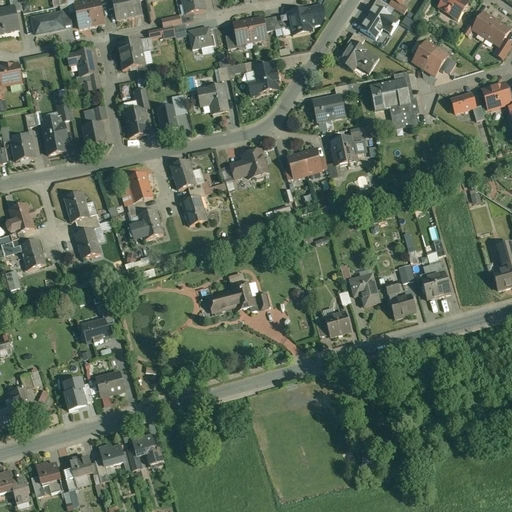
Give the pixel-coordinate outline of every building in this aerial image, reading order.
[(111,0),(105,0),(106,5),(108,11),(114,10),(112,1),(111,0)] [(115,0),(112,1),(114,10),(116,22),(129,19),(124,0),(115,0)] [(124,0),(129,19),(142,17),(140,7),(141,7),(141,4),(139,5),(139,2),(138,0),(124,0)] [(202,0),(182,0),(186,16),(192,15),(205,12),(202,0)] [(389,6),(378,0),(377,0),(373,7),(375,8),(376,8),(384,13),(388,7),(389,6)] [(400,5),(392,0),(389,6),(388,7),(404,16),(408,10),(400,5)] [(445,0),(443,2),(439,9),(452,17),(452,18),(458,23),(463,15),(462,14),(469,4),(462,0),(445,0)] [(73,1),(67,2),(68,6),(69,15),(76,14),(74,6),(75,6),(73,1)] [(96,2),(87,4),(92,27),(105,24),(101,6),(99,1),(96,2)] [(75,6),(74,6),(76,14),(79,30),(92,27),(87,4),(75,6)] [(62,14),(64,28),(72,26),(69,15),(68,6),(60,8),(62,14)] [(375,8),(360,31),(376,41),(385,27),(393,33),(398,24),(390,19),(391,17),(384,13),(376,8),(375,8)] [(15,9),(0,12),(0,34),(19,30),(15,9)] [(318,9),(288,15),(288,16),(290,29),(292,37),(293,37),(293,36),(301,34),(301,33),(310,31),(310,34),(312,33),(311,28),(322,26),(318,9)] [(62,14),(32,20),(35,36),(65,30),(64,28),(62,14)] [(192,15),(186,16),(180,17),(180,18),(182,26),(185,26),(194,24),(192,15)] [(497,24),(483,15),(477,24),(472,32),(486,40),(497,24)] [(288,16),(272,19),(275,32),(290,29),(288,16)] [(180,18),(162,22),(164,30),(167,29),(173,28),(181,26),(180,18)] [(272,19),(263,21),(266,34),(275,32),(272,19)] [(263,20),(248,23),(252,44),(267,41),(266,34),(263,21),(263,20)] [(472,21),(463,36),(468,39),(472,32),(477,24),(472,21)] [(248,23),(233,26),(235,36),(237,47),(238,47),(252,44),(248,23)] [(497,24),(486,40),(499,49),(504,41),(510,32),(497,24)] [(182,26),(173,28),(174,35),(186,33),(185,26),(182,26)] [(162,30),(149,33),(151,40),(163,38),(163,37),(162,30)] [(209,30),(189,34),(193,52),(202,50),(203,55),(213,53),(212,47),(209,30)] [(365,41),(354,35),(349,42),(352,44),(353,43),(361,48),(365,41)] [(235,36),(225,38),(228,51),(239,49),(238,47),(237,47),(235,36)] [(141,41),(117,46),(117,47),(118,47),(120,59),(120,60),(143,55),(141,42),(141,41)] [(511,46),(504,41),(499,49),(494,56),(503,62),(511,47),(511,46)] [(361,48),(353,43),(352,44),(339,65),(352,73),(356,66),(370,75),(379,61),(361,48)] [(426,44),(425,45),(421,43),(413,55),(417,58),(413,64),(424,71),(437,51),(426,44)] [(93,51),(75,54),(76,56),(67,57),(69,67),(78,65),(80,78),(80,79),(91,77),(97,76),(98,75),(96,64),(95,64),(93,52),(93,51)] [(437,51),(424,71),(435,78),(439,72),(447,60),(448,58),(437,51)] [(143,55),(120,60),(123,72),(122,72),(122,73),(137,70),(146,68),(146,67),(143,55)] [(456,66),(447,60),(439,72),(443,75),(444,72),(450,76),(456,66)] [(257,63),(245,66),(246,73),(254,71),(259,69),(257,63)] [(18,66),(0,69),(0,77),(2,88),(3,88),(22,84),(18,66)] [(146,68),(137,70),(139,81),(152,79),(149,66),(146,67),(146,68)] [(259,69),(254,71),(246,73),(247,75),(254,74),(256,85),(249,87),(251,97),(253,98),(258,97),(259,95),(278,91),(276,86),(279,85),(276,72),(274,72),(273,67),(259,69)] [(227,69),(220,71),(222,83),(230,82),(227,69)] [(407,75),(393,78),(394,83),(404,81),(406,90),(410,89),(407,75)] [(97,76),(91,77),(92,83),(89,84),(91,92),(100,90),(97,76)] [(91,77),(80,79),(80,78),(76,79),(78,86),(83,85),(89,84),(92,83),(91,77)] [(144,81),(137,82),(139,92),(146,90),(144,81)] [(394,83),(370,88),(374,108),(383,106),(383,110),(389,109),(394,132),(418,127),(416,117),(413,118),(406,90),(404,81),(394,83)] [(505,86),(483,93),(489,112),(491,111),(493,112),(498,111),(499,109),(509,106),(510,104),(505,86)] [(223,87),(207,90),(207,91),(197,93),(200,109),(201,108),(200,105),(210,103),(212,117),(228,114),(225,99),(222,88),(223,88),(223,87)] [(347,87),(334,90),(336,97),(348,94),(347,87)] [(146,92),(134,94),(138,112),(144,111),(150,110),(146,92)] [(471,96),(451,102),(455,116),(473,111),(475,110),(471,96)] [(340,99),(313,104),(317,124),(344,119),(340,99)] [(68,101),(57,103),(60,120),(65,119),(65,123),(71,122),(68,101)] [(174,108),(156,111),(161,135),(179,132),(174,108)] [(481,108),(475,110),(473,111),(476,124),(485,121),(481,108)] [(105,109),(93,111),(96,123),(107,121),(105,109)] [(138,112),(124,115),(129,141),(149,136),(144,111),(138,112)] [(34,115),(25,117),(28,130),(37,128),(34,115)] [(68,144),(63,122),(42,126),(48,157),(66,154),(65,145),(68,144)] [(101,125),(83,129),(87,149),(97,147),(97,145),(104,144),(105,146),(106,145),(101,125)] [(369,128),(354,131),(356,139),(370,136),(369,128)] [(9,130),(2,131),(4,143),(11,142),(9,130)] [(30,138),(11,142),(16,164),(35,160),(30,138)] [(352,140),(331,144),(335,169),(357,165),(352,140)] [(315,151),(301,155),(308,177),(322,173),(318,161),(315,151)] [(261,152),(249,156),(248,155),(242,157),(248,177),(249,181),(253,180),(256,182),(262,180),(264,176),(268,175),(261,152)] [(301,155),(287,160),(290,169),(294,181),(308,177),(301,155)] [(328,171),(324,159),(318,161),(322,173),(328,171)] [(189,163),(171,168),(178,193),(188,190),(196,187),(189,163)] [(244,163),(230,167),(230,168),(234,180),(234,181),(248,177),(244,163)] [(234,180),(230,168),(222,171),(226,183),(234,180)] [(290,169),(284,171),(288,183),(294,181),(290,169)] [(145,176),(127,181),(134,205),(135,206),(143,203),(152,200),(145,176)] [(227,184),(220,187),(223,193),(230,190),(227,184)] [(201,185),(196,187),(188,190),(190,196),(203,191),(201,185)] [(203,191),(190,196),(192,202),(200,199),(205,198),(203,191)] [(83,195),(65,200),(72,225),(76,224),(90,219),(83,195)] [(479,196),(471,198),(473,206),(481,204),(479,196)] [(192,202),(182,205),(190,229),(207,223),(200,199),(192,202)] [(143,203),(135,206),(134,205),(127,208),(129,214),(145,209),(143,203)] [(27,206),(9,211),(13,224),(8,225),(7,228),(9,234),(11,235),(16,233),(17,235),(17,236),(23,234),(35,230),(27,206)] [(145,209),(129,214),(131,221),(138,218),(147,215),(145,209)] [(141,227),(131,230),(135,243),(145,240),(146,242),(164,237),(156,212),(147,215),(138,218),(141,227)] [(90,219),(76,224),(78,230),(99,223),(97,217),(90,219)] [(99,223),(78,230),(79,236),(93,231),(94,232),(100,230),(101,233),(111,230),(109,223),(100,226),(99,223)] [(79,236),(75,237),(83,261),(101,256),(94,232),(93,231),(79,236)] [(23,234),(17,236),(17,235),(10,238),(12,244),(25,240),(23,234)] [(409,235),(404,237),(408,254),(414,253),(409,235)] [(25,240),(12,244),(14,250),(21,248),(20,248),(27,246),(25,240)] [(442,241),(434,243),(439,259),(446,257),(442,241)] [(27,246),(20,248),(21,248),(28,272),(46,267),(38,242),(27,246)] [(511,251),(510,245),(498,248),(504,268),(508,267),(509,270),(511,269),(511,266),(511,265),(511,251)] [(136,256),(129,254),(127,263),(135,265),(136,256)] [(152,258),(141,261),(143,267),(154,264),(152,258)] [(444,274),(439,276),(439,273),(442,273),(439,264),(429,267),(430,268),(424,270),(426,279),(421,281),(427,302),(450,295),(444,274)] [(348,267),(340,269),(344,283),(352,281),(348,267)] [(411,267),(399,271),(403,286),(415,283),(411,267)] [(511,269),(509,270),(493,275),(498,292),(511,287),(511,269)] [(154,272),(129,279),(131,286),(156,278),(154,272)] [(9,274),(11,291),(23,290),(20,273),(9,274)] [(373,277),(350,283),(354,298),(362,296),(363,301),(362,301),(365,309),(380,304),(373,277)] [(397,284),(386,287),(389,295),(399,292),(397,284)] [(248,286),(232,290),(233,294),(215,299),(214,299),(214,300),(215,306),(218,305),(219,310),(236,305),(237,308),(237,309),(243,308),(243,311),(250,310),(255,309),(252,299),(248,286)] [(298,290),(294,291),(293,295),(294,302),(297,303),(301,302),(304,298),(303,293),(298,290)] [(350,293),(342,295),(345,307),(353,304),(350,293)] [(267,296),(252,299),(255,309),(250,310),(251,313),(253,314),(270,310),(267,296)] [(412,298),(390,303),(395,321),(404,319),(404,317),(416,314),(412,298)] [(214,299),(215,299),(209,300),(213,315),(237,308),(236,305),(219,310),(218,305),(215,306),(214,300),(214,299)] [(114,323),(108,306),(100,308),(105,322),(106,325),(114,323)] [(325,321),(329,337),(330,339),(351,333),(345,315),(325,321)] [(325,319),(315,322),(320,339),(329,337),(325,321),(325,319)] [(103,342),(110,340),(106,325),(105,322),(82,329),(88,346),(94,344),(95,346),(104,344),(103,342)] [(9,342),(0,344),(0,352),(11,349),(9,342)] [(90,353),(81,355),(83,362),(91,360),(90,353)] [(37,373),(30,375),(35,390),(42,387),(37,373)] [(30,375),(20,378),(24,393),(35,390),(30,375)] [(120,375),(96,381),(101,399),(125,393),(120,375)] [(64,386),(71,413),(87,408),(86,404),(82,388),(80,382),(64,386)] [(92,402),(88,386),(82,388),(86,404),(92,402)] [(47,405),(51,395),(46,392),(41,402),(47,405)] [(26,397),(14,400),(17,409),(29,405),(26,397)] [(17,409),(0,414),(0,424),(1,429),(34,419),(30,405),(29,405),(17,409)] [(121,432),(126,452),(134,449),(132,442),(129,430),(121,432)] [(150,438),(135,443),(134,442),(132,442),(134,449),(137,458),(138,458),(147,455),(150,466),(162,463),(158,450),(156,450),(152,438),(152,437),(150,438)] [(120,449),(101,454),(103,461),(105,469),(106,469),(124,464),(125,464),(120,449)] [(134,449),(126,452),(133,475),(139,473),(138,469),(141,468),(138,458),(137,458),(134,449)] [(376,470),(376,457),(365,457),(364,470),(376,470)] [(89,459),(70,465),(72,472),(74,480),(75,480),(93,475),(89,459)] [(103,461),(95,463),(101,482),(109,480),(106,469),(105,469),(103,461)] [(57,466),(37,471),(39,478),(41,487),(42,486),(43,489),(49,488),(51,496),(63,493),(60,482),(61,481),(57,466)] [(72,472),(64,474),(69,494),(75,492),(78,491),(75,480),(74,480),(72,472)] [(11,477),(0,479),(0,496),(13,492),(16,492),(13,484),(11,477)] [(39,478),(31,481),(37,500),(46,498),(43,489),(42,486),(41,487),(39,478)] [(24,481),(13,484),(16,492),(13,492),(17,507),(30,503),(27,495),(30,494),(27,485),(25,486),(24,481)] [(75,492),(69,494),(72,504),(74,511),(80,509),(75,492)] [(72,504),(69,494),(63,495),(67,506),(72,504)]
